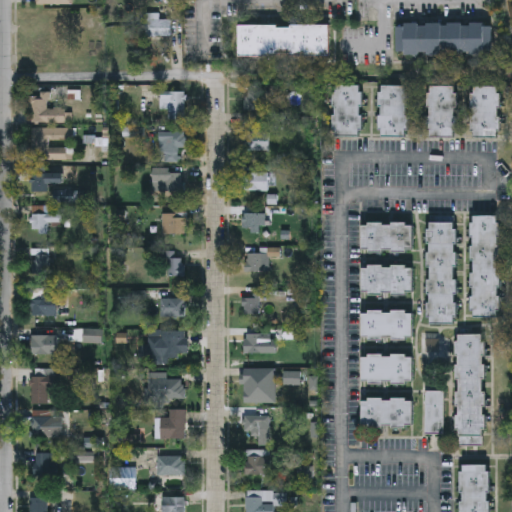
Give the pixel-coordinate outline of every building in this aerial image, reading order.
[(172,36),(147,36),(147,13),(160,13),(160,19),(172,19),(172,36)] [(398,23),(493,24),(493,54),(398,54),(398,23)] [(330,25),(330,56),(239,56),(239,25),(330,25)] [(31,61),(31,37),(57,37),(57,53),(43,53),(43,61),(31,61)] [(363,84),(363,135),(334,135),(334,84),(363,84)] [(381,135),(381,84),(409,85),(409,136),(381,135)] [(458,86),(457,137),(429,136),(429,85),(458,86)] [(474,137),(474,86),(500,86),(500,136),(474,137)] [(185,119),(169,119),(169,109),(161,109),(161,91),(185,91),(185,119)] [(48,93),(49,109),(64,109),(65,121),(31,122),(30,94),(48,93)] [(49,135),(49,147),(68,147),(68,159),(32,159),(32,127),(48,127),(48,135),(49,135)] [(178,161),(161,161),(161,131),(187,131),(187,147),(178,147),(178,161)] [(270,131),(270,150),(245,150),(245,131),(270,131)] [(48,190),(32,190),(32,165),(48,165),(48,190)] [(161,192),(161,183),(153,183),(153,169),(183,169),(183,192),(161,192)] [(269,173),(269,190),(244,190),(244,173),(269,173)] [(48,212),(60,212),(60,223),(48,223),(48,234),(30,234),(30,206),(48,206),(48,212)] [(265,212),(265,230),(246,230),(246,212),(265,212)] [(186,234),(163,234),(163,214),(186,214),(186,234)] [(457,323),(428,323),(428,215),(458,215),(457,323)] [(471,317),(472,215),(501,215),(500,317),(471,317)] [(413,251),(363,251),(363,223),(413,223),(413,251)] [(185,276),(168,276),(168,251),(175,251),(175,257),(185,257),(185,276)] [(49,275),(33,275),(33,253),(49,253),(49,275)] [(270,271),(245,271),(245,253),(270,253),(270,271)] [(362,294),(363,265),(414,265),(414,294),(362,294)] [(31,295),(57,295),(57,316),(31,316),(31,295)] [(161,299),(185,299),(185,316),(161,316),(161,299)] [(414,339),(363,339),(362,311),(414,310),(414,339)] [(265,352),(246,352),(246,334),(265,334),(265,352)] [(485,334),(487,446),(458,446),(456,334),(485,334)] [(58,335),(58,355),(31,355),(31,335),(58,335)] [(160,357),(160,338),(186,338),(186,357),(160,357)] [(413,384),(362,383),(363,354),(414,355),(413,384)] [(300,372),(300,384),(285,384),(285,372),(300,372)] [(268,403),(244,403),(244,375),(268,375),(268,403)] [(48,387),(48,404),(32,404),(32,377),(59,377),(59,387),(48,387)] [(185,379),(185,403),(146,403),(146,379),(185,379)] [(444,390),(444,434),(425,434),(425,390),(444,390)] [(362,427),(363,398),(414,399),(414,427),(362,427)] [(186,439),(159,439),(159,418),(169,418),(169,409),(186,409),(186,439)] [(55,411),(55,438),(32,438),(32,411),(55,411)] [(244,432),(244,415),(270,415),(270,432),(244,432)] [(271,450),(271,474),(246,474),(246,450),(271,450)] [(55,453),(55,479),(35,479),(35,453),(55,453)] [(185,456),(185,475),(158,475),(158,456),(185,456)] [(461,511),(462,465),(491,465),(490,511),(461,511)] [(111,489),(111,467),(136,467),(136,489),(111,489)] [(246,511),(246,490),(285,490),(285,504),(274,504),(274,511),(246,511)] [(48,498),(47,511),(29,511),(30,497),(48,498)] [(163,511),(163,497),(186,497),(186,511),(163,511)]
